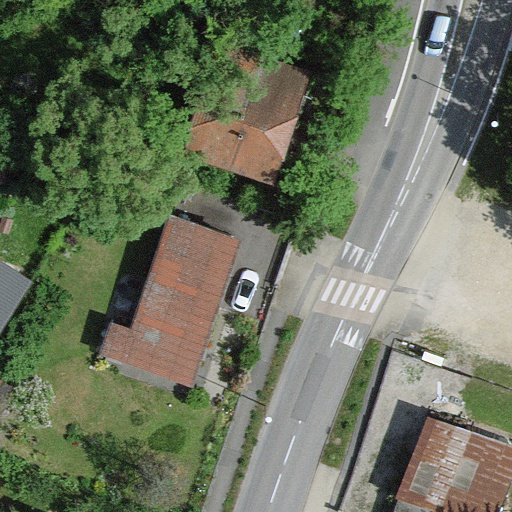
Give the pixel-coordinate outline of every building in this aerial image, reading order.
[(303,62),(223,37),(192,137),(273,164),(285,124),(303,62)] [(235,233),(172,212),(134,326),(115,319),(107,343),(188,371),(209,311),(235,233)] [(0,313),(26,271),(0,255),(0,313)] [(15,385),(0,377),(0,409),(1,410),(15,385)] [(393,511),(462,511),(464,510),(468,511),(473,511),(500,444),(430,417),(393,511)]
